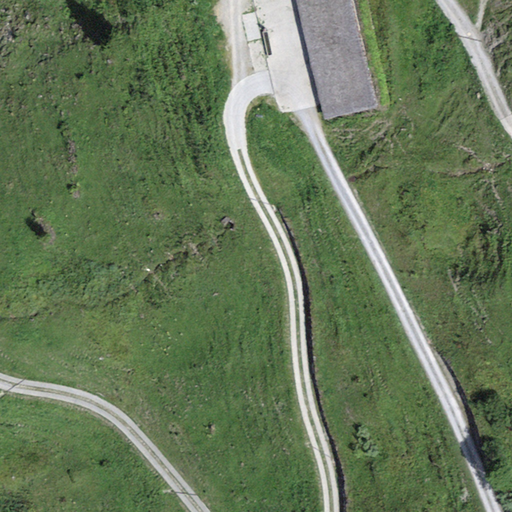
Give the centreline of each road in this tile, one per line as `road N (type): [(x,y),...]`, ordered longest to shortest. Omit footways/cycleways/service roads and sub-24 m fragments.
road 1 (track): [(506,511),(481,435),(327,140),(301,99),(280,84),(253,83),(233,122),(244,168),(295,284),(304,383),(330,511)]
road 2 (track): [(199,511),(118,418),(78,395),(0,380)]
road 3 (track): [(511,125),(446,0)]
